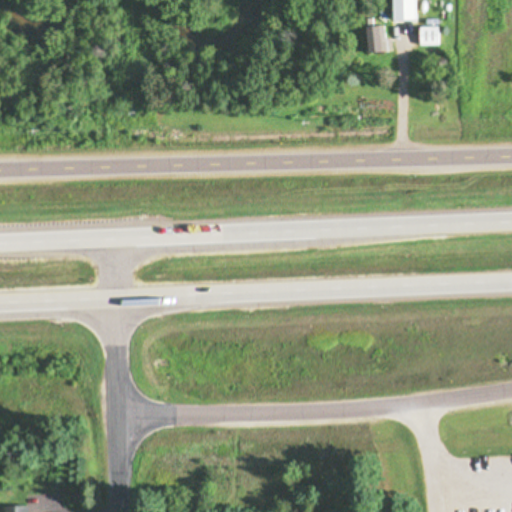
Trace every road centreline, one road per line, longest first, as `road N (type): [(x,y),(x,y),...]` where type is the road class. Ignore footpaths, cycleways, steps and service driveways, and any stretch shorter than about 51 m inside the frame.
road 1 (trunk): [(0,304),(511,283)]
road 2 (trunk): [(511,219),(0,236)]
road 3 (secondary): [(0,165),(511,151)]
road 4 (residential): [(116,420),(343,410),(511,389)]
road 5 (residential): [(116,511),(113,231)]
